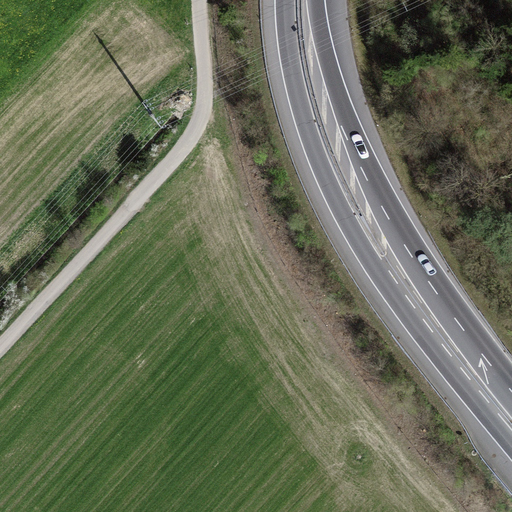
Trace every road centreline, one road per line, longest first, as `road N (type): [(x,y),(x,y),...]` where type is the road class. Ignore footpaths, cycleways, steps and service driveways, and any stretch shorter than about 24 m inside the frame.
road 1 (motorway): [(283,0),(302,123),(344,222),(395,302),(511,448)]
road 2 (motorway): [(511,389),(411,252),(369,172),(334,83),(320,0)]
road 3 (track): [(0,347),(183,153),(200,124),(201,0)]
